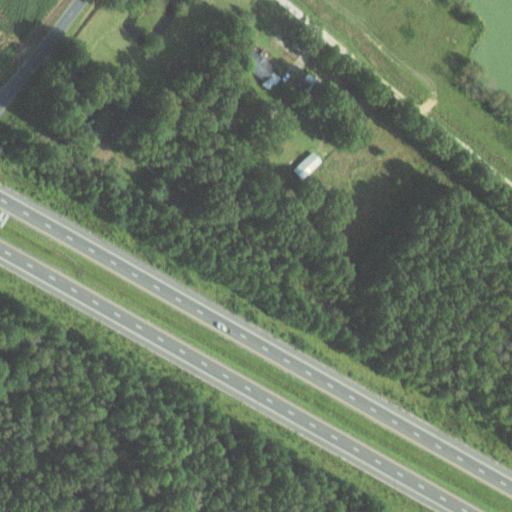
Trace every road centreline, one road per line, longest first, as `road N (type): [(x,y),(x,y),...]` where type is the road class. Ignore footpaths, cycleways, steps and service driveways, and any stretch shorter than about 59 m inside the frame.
road 1 (motorway): [(511,488),(0,199)]
road 2 (motorway): [(0,249),(465,511)]
road 3 (residential): [(0,101),(81,0)]
